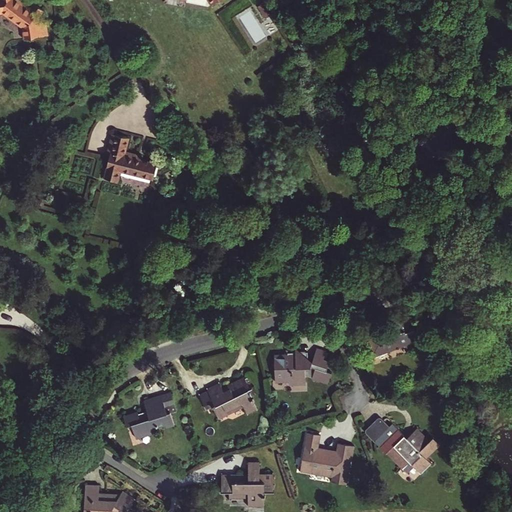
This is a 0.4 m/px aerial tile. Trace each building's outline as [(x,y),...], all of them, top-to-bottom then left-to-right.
[(28,9),(15,0),(0,0),(0,13),(1,13),(20,28),(22,39),(45,36),(43,22),(36,23),(36,17),(41,10),(32,4),(28,9)] [(104,181),(118,184),(121,174),(153,181),(156,167),(138,162),(139,158),(125,155),(128,142),(111,138),(107,157),(109,157),(104,181)] [(372,362),(391,354),(390,351),(395,349),(396,353),(399,351),(398,348),(401,347),(402,348),(404,347),(405,349),(406,352),(419,347),(414,333),(413,333),(406,316),(388,323),(394,338),(381,343),(375,327),(361,333),(372,362)] [(311,368),(308,367),(307,357),(287,358),(287,360),(274,360),(275,386),(279,386),(279,385),(284,385),(284,382),(288,381),(289,388),(294,388),(300,388),(305,387),(304,382),(312,383),(312,382),(328,387),(332,376),(326,374),(329,366),(323,364),(326,356),(316,353),(311,368)] [(244,381),(243,379),(220,389),(222,392),(244,381)] [(249,390),(244,381),(222,392),(220,389),(219,386),(206,392),(207,393),(198,398),(205,412),(212,409),(218,421),(227,417),(226,415),(242,407),(242,409),(245,414),(254,409),(252,404),(253,404),(249,398),(250,398),(247,391),(249,390)] [(130,427),(135,440),(158,432),(157,428),(164,426),(165,428),(172,425),(169,416),(174,415),(171,408),(173,407),(169,395),(142,404),(145,414),(137,417),(124,421),(126,428),(130,427)] [(226,415),(227,417),(242,409),(242,407),(226,415)] [(366,433),(367,438),(375,447),(376,445),(375,444),(389,431),(381,422),(377,423),(366,433)] [(376,445),(375,447),(385,457),(387,456),(402,472),(410,465),(422,477),(432,467),(427,462),(440,449),(433,441),(429,445),(417,432),(407,442),(405,440),(392,427),(389,431),(375,444),(376,445)] [(158,432),(135,440),(135,442),(159,434),(158,432)] [(302,478),(313,479),(313,477),(335,479),(335,482),(334,486),(347,488),(350,464),(353,465),(355,450),(338,448),(337,457),(328,456),(329,454),(319,453),(320,440),(306,438),(302,478)] [(247,501),(247,508),(263,508),(263,496),(272,496),(272,478),(263,478),(263,480),(258,480),(258,468),(247,468),(247,480),(220,480),(220,494),(228,494),(228,499),(247,499),(247,501)] [(125,511),(137,495),(124,488),(120,495),(99,494),(99,486),(85,485),(83,511),(125,511)]
